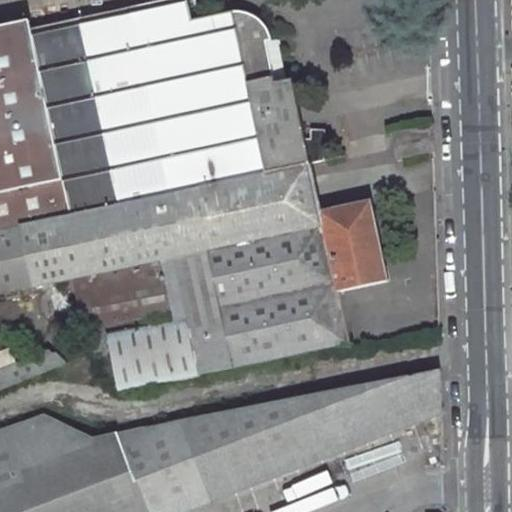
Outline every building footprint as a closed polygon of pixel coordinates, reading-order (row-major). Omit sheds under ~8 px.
[(309,163),(322,161),(323,140),(304,139),(291,79),(274,83),(260,23),(254,19),(248,16),(239,13),(234,13),(229,13),(191,21),(185,0),(173,0),(0,35),(0,229),(139,200),(309,163)] [(390,133),(393,145),(432,137),(431,124),(390,133)] [(432,137),(393,145),(396,158),(432,150),(432,137)] [(309,163),(139,200),(42,221),(56,281),(157,258),(159,265),(170,318),(190,314),(202,375),(233,369),(233,367),(348,341),(336,291),(386,280),(369,201),(319,211),(309,163)] [(42,221),(0,229),(0,292),(56,281),(42,221)] [(90,335),(170,318),(159,265),(78,283),(90,335)] [(202,375),(190,314),(170,318),(100,334),(105,347),(123,390),(202,375)] [(90,335),(93,351),(105,347),(100,334),(90,335)] [(0,367),(0,387),(66,362),(57,355),(28,356),(0,367)] [(0,511),(180,511),(441,410),(440,370),(95,439),(43,415),(0,431),(0,511)]
